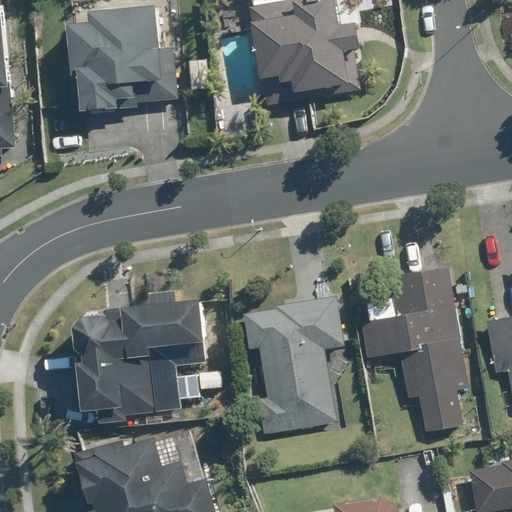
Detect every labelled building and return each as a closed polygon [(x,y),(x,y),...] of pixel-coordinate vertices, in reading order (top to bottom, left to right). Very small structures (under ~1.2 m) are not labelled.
[(339,50),(355,48),(352,22),(337,24),(333,4),(330,5),(328,0),(295,0),(249,7),(251,22),(248,22),(257,77),(261,76),(265,104),(307,97),(305,90),(345,83),(339,50)] [(76,107),(115,107),(114,95),(164,92),(157,1),(90,6),(91,18),(65,20),(68,69),(77,68),(76,107)] [(0,156),(5,157),(5,145),(23,145),(22,2),(0,2),(0,156)] [(245,54),(229,57),(231,71),(248,68),(245,54)] [(392,293),(395,316),(360,322),(367,358),(399,352),(408,399),(420,396),(426,431),(461,425),(455,390),(467,388),(446,268),(395,276),(398,291),(392,293)] [(267,398),(257,400),(263,435),(336,422),(326,358),(341,355),(340,347),(343,346),(335,297),(278,306),(279,308),(243,314),(249,348),(258,346),(267,398)] [(92,315),(95,407),(112,407),(112,422),(139,421),(139,410),(192,408),(191,400),(207,399),(207,390),(226,389),(226,368),(215,368),(214,345),(219,345),(218,302),(187,303),(156,305),(136,306),(137,315),(92,315)] [(511,315),(487,321),(497,371),(508,369),(511,392),(511,315)] [(142,440),(90,454),(103,505),(111,503),(112,508),(102,511),(101,511),(224,511),(214,474),(200,478),(195,462),(178,467),(170,437),(143,444),(142,440)] [(511,461),(511,462),(511,466),(479,471),(486,511),(492,511),(511,508),(511,461)] [(471,474),(453,476),(455,502),(473,501),(471,474)] [(333,504),(334,511),(395,511),(395,507),(380,497),(333,504)]
